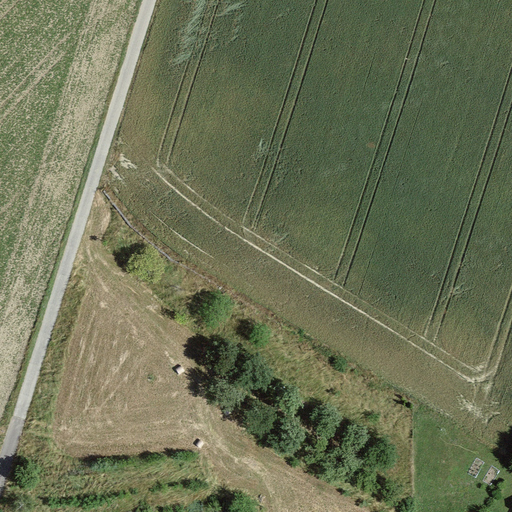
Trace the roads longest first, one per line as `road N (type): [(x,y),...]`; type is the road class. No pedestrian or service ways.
road 1 (track): [(145,0),(62,261)]
road 2 (residential): [(62,261),(0,466)]
